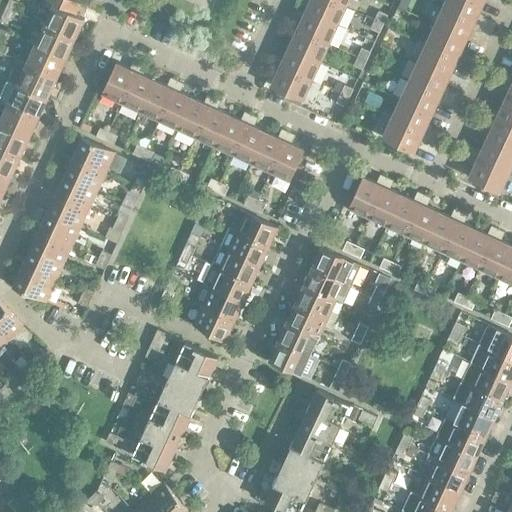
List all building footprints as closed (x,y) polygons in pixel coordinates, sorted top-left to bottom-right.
[(8,0),(6,7),(14,11),(19,1),(15,0),(8,0)] [(346,5),(335,0),(309,0),(306,9),(338,23),(346,5)] [(481,0),(445,0),(443,5),(475,20),(484,1),(481,0)] [(54,3),(44,25),(74,39),(84,17),(54,3)] [(475,20),(443,5),(435,23),(466,38),(475,20)] [(6,7),(2,15),(11,19),(14,11),(6,7)] [(329,42),(338,23),(306,9),(300,20),(292,17),(289,23),(329,42)] [(383,22),(387,14),(379,9),(375,18),(383,22)] [(493,28),(496,23),(483,16),(480,22),(493,28)] [(383,22),(375,18),(370,27),(379,31),(383,22)] [(493,28),(480,22),(477,27),(491,34),(493,28)] [(320,60),(329,42),(289,23),(286,30),(294,34),(289,46),(320,60)] [(435,23),(426,42),(458,57),(466,38),(435,23)] [(44,25),(35,44),(65,58),(74,39),(44,25)] [(458,57),(426,42),(418,60),(449,75),(458,57)] [(35,44),(26,63),(26,64),(56,78),(65,58),(35,44)] [(312,79),(320,60),(289,46),(283,57),(275,53),(272,60),(312,79)] [(366,59),(370,50),(361,46),(357,55),(366,59)] [(476,65),(479,59),(466,53),(463,59),(476,65)] [(366,59),(357,55),(353,64),(362,68),(366,59)] [(17,58),(8,79),(47,97),(56,78),(26,64),(26,63),(17,58)] [(102,93),(122,102),(140,62),(133,59),(130,67),(117,61),(102,93)] [(476,65),(463,59),(460,65),(473,71),(476,65)] [(312,79),(272,60),(268,67),(277,71),(271,84),(303,98),(312,79)] [(418,60),(409,79),(441,94),(449,75),(418,60)] [(122,102),(140,110),(155,78),(143,73),(147,65),(140,62),(122,102)] [(497,68),(494,73),(507,79),(510,74),(497,68)] [(494,73),(491,79),(504,85),(507,79),(494,73)] [(140,110),(159,119),(177,79),(171,76),(167,84),(155,78),(140,110)] [(47,97),(8,79),(0,95),(0,99),(8,103),(38,117),(47,97)] [(159,119),(177,127),(192,96),(180,90),(184,82),(177,79),(159,119)] [(441,94),(409,79),(400,97),(432,112),(441,94)] [(340,92),(349,96),(353,88),(344,84),(340,92)] [(446,96),(459,102),(462,96),(448,90),(446,96)] [(336,101),(345,105),(349,96),(340,92),(336,101)] [(177,127),(196,136),(214,96),(208,93),(204,101),(192,96),(177,127)] [(214,96),(196,136),(214,144),(229,113),(217,107),(221,99),(214,96)] [(443,101),(456,107),(459,102),(446,96),(443,101)] [(400,97),(392,116),(424,131),(432,112),(400,97)] [(511,104),(504,100),(495,119),(511,126),(511,104)] [(38,117),(8,103),(0,119),(0,123),(29,136),(38,117)] [(493,111),(480,105),(477,110),(490,116),(493,111)] [(214,144),(233,153),(251,113),(245,110),(241,118),(229,113),(214,144)] [(490,116),(477,110),(474,116),(487,122),(490,116)] [(251,162),(266,130),(254,124),(258,116),(251,113),(233,153),(251,162)] [(424,131),(392,116),(383,135),(414,150),(424,131)] [(511,126),(495,119),(487,137),(511,149),(511,126)] [(0,147),(20,156),(29,136),(0,123),(0,147)] [(100,126),(96,135),(104,139),(109,130),(100,126)] [(251,162),(270,170),(288,130),(282,127),(278,135),(266,130),(251,162)] [(442,139),(444,134),(431,127),(429,133),(442,139)] [(109,130),(104,139),(113,143),(117,134),(109,130)] [(288,130),(270,170),(289,179),(304,147),(291,141),(295,133),(288,130)] [(442,139),(429,133),(426,138),(439,145),(442,139)] [(115,151),(82,135),(73,155),(106,170),(115,151)] [(511,149),(487,137),(478,156),(510,171),(511,165),(511,149)] [(476,148),(463,142),(460,147),(473,153),(476,148)] [(137,143),(133,152),(142,156),(146,147),(137,143)] [(20,156),(0,147),(0,170),(11,176),(20,156)] [(146,147),(142,156),(150,160),(154,151),(146,147)] [(473,153),(460,147),(457,153),(470,159),(473,153)] [(106,170),(73,155),(65,173),(98,188),(106,170)] [(510,171),(478,156),(469,175),(501,190),(510,171)] [(168,175),(176,179),(180,170),(172,166),(168,175)] [(11,176),(0,170),(0,194),(2,195),(11,176)] [(180,170),(176,179),(185,183),(189,174),(180,170)] [(98,188),(65,173),(56,192),(89,207),(98,188)] [(349,207),(368,216),(387,176),(380,173),(377,181),(364,175),(349,207)] [(142,187),(146,179),(136,174),(133,182),(142,187)] [(368,216),(387,225),(402,193),(390,188),(393,179),(387,176),(368,216)] [(211,177),(207,186),(216,190),(220,181),(211,177)] [(220,181),(216,190),(224,194),(228,185),(220,181)] [(142,187),(133,182),(130,190),(139,194),(142,187)] [(387,225),(406,233),(424,193),(418,190),(414,199),(402,193),(387,225)] [(89,207),(56,192),(48,210),(81,225),(89,207)] [(209,216),(218,197),(209,193),(200,212),(209,216)] [(406,233),(424,242),(439,210),(427,205),(431,196),(424,193),(406,233)] [(249,194),(245,203),(253,207),(257,198),(249,194)] [(257,198),(253,207),(262,211),(266,202),(257,198)] [(424,242),(443,250),(461,210),(455,207),(451,216),(439,210),(424,242)] [(232,227),(269,244),(278,225),(240,208),(232,227)] [(81,225),(48,210),(39,228),(72,244),(81,225)] [(443,250),(461,259),(476,227),(464,222),(468,214),(461,210),(443,250)] [(125,223),(129,216),(119,212),(116,219),(125,223)] [(209,216),(200,212),(196,221),(205,225),(209,216)] [(125,223),(116,219),(112,227),(122,231),(125,223)] [(461,259),(480,267),(498,228),(491,225),(488,233),(476,227),(461,259)] [(221,245),(261,263),(269,244),(232,227),(231,227),(230,226),(221,245)] [(72,244),(39,228),(31,247),(64,262),(72,244)] [(480,267),(498,276),(511,245),(511,243),(501,239),(505,231),(498,228),(480,267)] [(347,240),(343,248),(352,252),(356,244),(347,240)] [(196,245),(187,241),(183,249),(192,253),(196,245)] [(356,244),(352,252),(360,256),(364,248),(356,244)] [(261,263),(221,245),(213,263),(252,281),(261,263)] [(361,263),(321,245),(312,265),(352,283),(361,263)] [(511,245),(498,276),(511,282),(511,245)] [(64,262),(31,247),(22,265),(55,280),(64,262)] [(108,260),(112,253),(102,248),(99,256),(108,260)] [(188,262),(192,253),(183,249),(179,258),(188,262)] [(108,260),(99,256),(95,263),(105,268),(108,260)] [(384,257),(380,266),(389,270),(393,261),(384,257)] [(393,261),(389,270),(397,273),(401,265),(393,261)] [(204,282),(243,300),(252,281),(213,263),(204,282)] [(55,280),(22,265),(13,285),(46,300),(55,280)] [(352,283),(312,265),(304,283),(336,298),(344,301),(352,283)] [(382,273),(373,292),(381,296),(390,277),(382,273)] [(166,287),(175,291),(178,282),(170,278),(166,287)] [(423,292),(427,284),(418,280),(415,288),(423,292)] [(203,304),(235,319),(243,300),(204,282),(196,300),(203,304)] [(336,298),(304,283),(295,302),(335,320),(338,313),(331,309),(336,298)] [(427,284),(423,292),(432,296),(436,288),(427,284)] [(91,297),(94,290),(85,285),(82,293),(91,297)] [(166,287),(162,296),(170,300),(175,291),(166,287)] [(366,307),(375,311),(381,296),(373,292),(366,307)] [(458,292),(454,300),(463,304),(467,296),(458,292)] [(91,297),(82,293),(78,301),(87,305),(91,297)] [(467,296),(463,304),(471,308),(475,299),(467,296)] [(24,325),(0,299),(0,330),(8,340),(24,325)] [(335,320),(295,302),(287,320),(319,335),(324,324),(331,327),(335,320)] [(203,304),(194,323),(226,338),(235,319),(203,304)] [(491,317),(500,321),(504,312),(495,308),(491,317)] [(364,311),(356,329),(364,333),(373,315),(364,311)] [(500,321),(508,325),(511,317),(511,315),(504,312),(500,321)] [(319,335),(287,320),(278,339),(311,354),(319,335)] [(464,324),(455,320),(451,329),(460,333),(464,324)] [(511,333),(488,322),(479,342),(511,357),(511,333)] [(157,327),(145,355),(155,359),(158,351),(164,354),(173,334),(157,327)] [(352,338),(360,342),(364,333),(356,329),(352,338)] [(460,333),(451,329),(447,338),(456,342),(460,333)] [(0,347),(8,340),(0,330),(0,347)] [(278,339),(269,358),(302,373),(311,354),(278,339)] [(218,355),(185,340),(133,453),(166,468),(218,355)] [(470,360),(511,379),(511,378),(511,357),(479,342),(470,360)] [(36,369),(41,363),(35,356),(29,361),(36,369)] [(447,361),(438,357),(434,366),(443,370),(447,361)] [(343,358),(339,367),(347,371),(351,362),(343,358)] [(470,360),(462,379),(503,398),(511,379),(470,360)] [(36,369),(29,361),(23,367),(30,374),(36,369)] [(439,379),(443,370),(434,366),(430,375),(439,379)] [(335,375),(343,379),(347,371),(339,367),(335,375)] [(453,397),(462,401),(494,416),(503,398),(462,379),(453,397)] [(0,389),(6,396),(12,391),(5,383),(0,388),(0,389)] [(318,387),(317,388),(265,500),(292,511),(299,511),(350,402),(318,387)] [(128,391),(123,403),(131,407),(137,395),(128,391)] [(430,398),(421,394),(417,403),(426,407),(430,398)] [(494,416),(462,401),(454,420),(486,435),(494,416)] [(426,407),(417,403),(413,411),(422,416),(426,407)] [(373,424),(377,415),(363,409),(358,417),(373,424)] [(445,416),(436,434),(477,453),(486,435),(454,420),(445,416)] [(125,437),(110,430),(105,440),(121,447),(125,437)] [(413,436),(404,432),(400,440),(409,444),(413,436)] [(436,434),(428,453),(469,472),(477,453),(436,434)] [(409,444),(400,440),(396,449),(405,453),(409,444)] [(396,453),(394,458),(404,462),(406,457),(396,453)] [(425,461),(433,465),(428,475),(460,490),(469,472),(428,453),(427,453),(428,454),(425,461)] [(107,466),(117,471),(120,463),(111,459),(107,466)] [(107,466),(104,474),(114,478),(117,471),(107,466)] [(383,478),(392,482),(395,473),(387,469),(383,478)] [(428,475),(419,495),(452,509),(460,490),(428,475)] [(383,478),(379,487),(387,491),(392,482),(383,478)] [(164,481),(163,481),(148,495),(163,511),(183,511),(188,507),(164,481)] [(504,490),(497,487),(492,498),(499,502),(504,490)] [(91,494),(98,502),(104,496),(97,488),(91,494)] [(511,489),(510,493),(504,490),(499,502),(505,505),(508,499),(511,501),(511,489)] [(91,494),(85,500),(92,508),(98,502),(91,494)] [(22,501),(15,495),(8,502),(14,508),(22,501)] [(163,511),(148,495),(133,509),(135,511),(163,511)] [(450,511),(452,509),(419,495),(411,511),(450,511)] [(25,511),(29,509),(22,501),(14,508),(17,511),(25,511)] [(320,501),(314,511),(332,511),(335,508),(320,501)]
